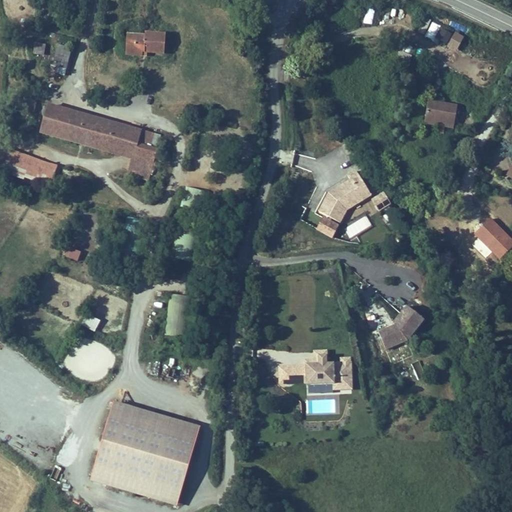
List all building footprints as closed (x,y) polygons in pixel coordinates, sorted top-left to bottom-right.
[(432,19),(425,16),(418,31),(425,35),(432,19)] [(453,33),(443,27),(437,37),(447,43),(453,33)] [(146,30),(145,34),(127,33),(126,54),(143,55),(143,51),(148,51),(165,52),(166,31),(146,30)] [(465,37),(456,31),(447,46),(457,52),(465,37)] [(35,42),(33,54),(43,55),(45,44),(35,42)] [(67,77),(69,46),(54,46),(52,76),(67,77)] [(413,56),(401,50),(395,63),(407,69),(413,56)] [(455,127),(458,104),(429,99),(425,122),(438,124),(437,131),(445,132),(446,126),(455,127)] [(61,138),(70,108),(48,102),(39,132),(61,138)] [(163,134),(70,108),(61,138),(132,158),(128,174),(150,180),(163,134)] [(0,170),(50,186),(57,164),(0,145),(0,170)] [(328,195),(319,213),(340,224),(346,211),(370,195),(354,172),(346,177),(348,181),(328,195)] [(186,188),(182,209),(203,213),(207,192),(186,188)] [(390,205),(383,195),(373,201),(379,212),(390,205)] [(350,237),(372,225),(366,215),(344,227),(350,237)] [(138,262),(145,221),(126,217),(118,259),(138,262)] [(194,261),(195,230),(176,229),(175,260),(194,261)] [(81,252),(69,247),(65,256),(77,261),(81,252)] [(168,294),(165,336),(186,337),(189,296),(168,294)] [(409,340),(427,320),(411,305),(396,321),(397,325),(381,330),(387,347),(409,340)] [(100,321),(87,313),(81,324),(94,331),(100,321)] [(305,364),(295,364),(295,384),(333,383),(333,390),(354,389),(353,356),(340,357),(340,362),(335,362),(335,361),(328,361),(329,349),(314,349),(314,358),(305,358),(305,364)] [(140,357),(139,369),(151,371),(152,359),(140,357)] [(420,360),(412,363),(417,380),(426,377),(420,360)] [(91,481),(178,505),(201,423),(114,398),(91,481)]
